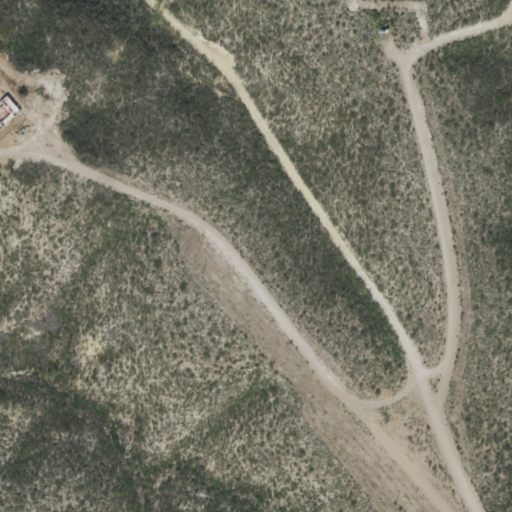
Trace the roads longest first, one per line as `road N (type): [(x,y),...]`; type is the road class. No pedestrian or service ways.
road 1 (track): [(152,0),(266,118),(355,255),(422,378),(473,511)]
road 2 (track): [(456,511),(335,386),(221,239),(159,194),(33,156)]
